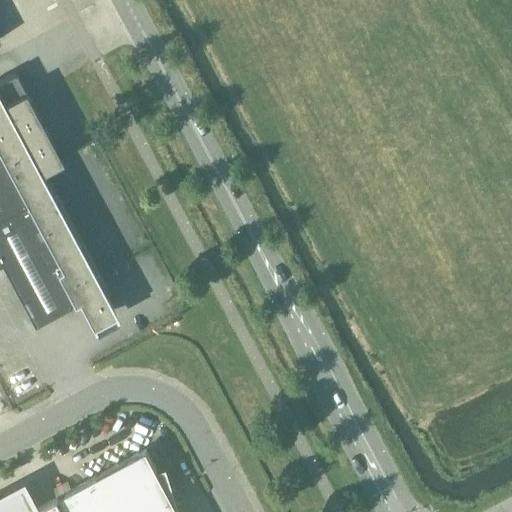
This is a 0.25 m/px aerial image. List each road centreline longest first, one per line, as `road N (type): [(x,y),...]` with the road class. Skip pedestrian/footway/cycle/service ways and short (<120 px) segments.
road 1 (secondary): [(397,511),(129,0)]
road 2 (unclassified): [(0,448),(97,397),(157,395),(191,423),(238,511)]
